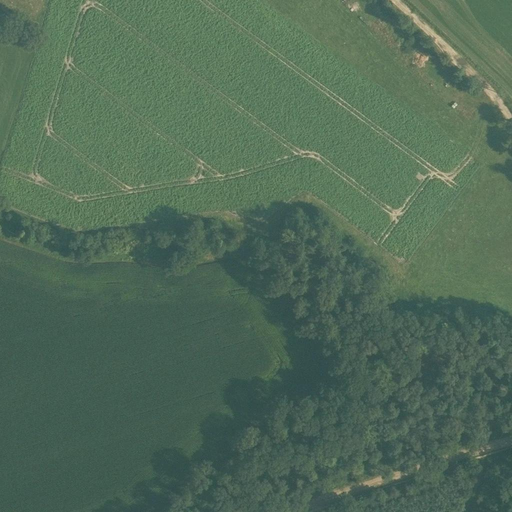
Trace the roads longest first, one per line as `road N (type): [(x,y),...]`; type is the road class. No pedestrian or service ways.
road 1 (track): [(511,442),(303,511)]
road 2 (track): [(511,108),(402,0)]
